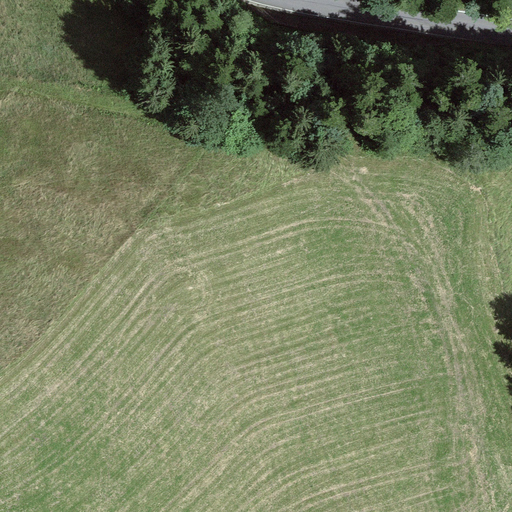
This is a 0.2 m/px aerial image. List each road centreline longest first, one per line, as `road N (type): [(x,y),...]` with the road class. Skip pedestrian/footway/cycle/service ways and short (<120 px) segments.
road 1 (track): [(495,511),(411,263),(333,159),(277,137),(0,87)]
road 2 (tertiary): [(301,0),(511,32)]
